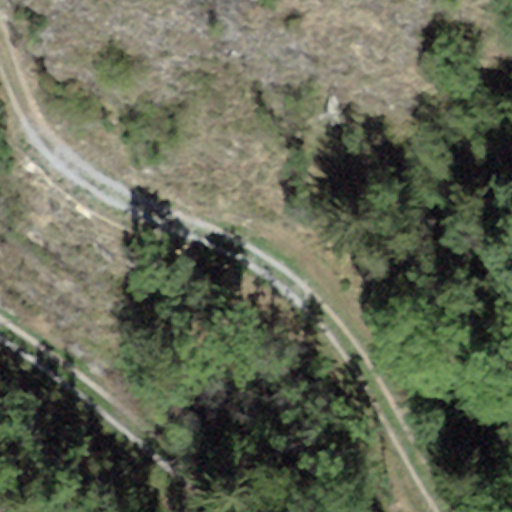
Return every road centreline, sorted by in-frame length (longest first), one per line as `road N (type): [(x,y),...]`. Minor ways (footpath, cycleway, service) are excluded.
road 1 (track): [(425,511),(397,399),(337,319),(279,267),(107,210),(41,167),(0,122)]
road 2 (track): [(0,334),(229,511)]
